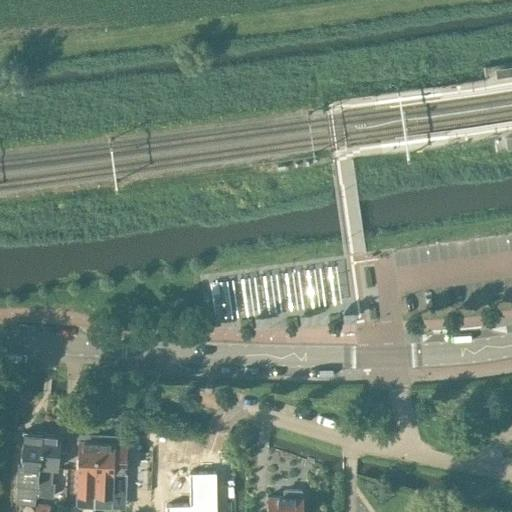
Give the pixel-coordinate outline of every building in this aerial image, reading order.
[(23,486),(37,488),(42,434),(42,433),(24,431),(21,464),(20,464),(19,476),(24,477),(23,486)] [(42,434),(37,488),(37,495),(53,497),(55,482),(51,482),(53,467),(58,468),(61,435),(42,433),(42,434)] [(76,492),(75,503),(78,507),(93,507),(97,439),(97,434),(81,433),(78,436),(78,439),(77,472),(76,492)] [(97,439),(93,507),(111,508),(111,507),(112,474),(126,475),(127,441),(115,440),(116,435),(97,434),(97,439)] [(217,511),(217,471),(189,472),(189,504),(165,504),(165,511),(217,511)] [(301,489),(283,489),(283,496),(269,496),(268,511),(302,511),(302,497),(301,497),(301,489)] [(36,502),(34,511),(49,511),(50,504),(36,502)]
